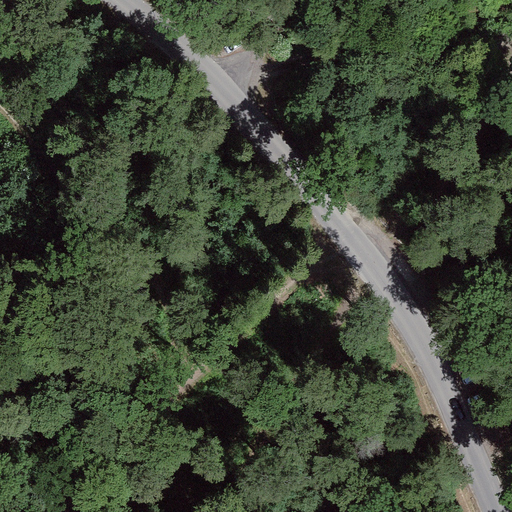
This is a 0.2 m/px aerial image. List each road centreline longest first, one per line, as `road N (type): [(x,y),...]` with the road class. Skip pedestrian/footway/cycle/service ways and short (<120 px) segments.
road 1 (unclassified): [(123,0),(223,85),(385,281),(432,363),(497,511)]
road 2 (track): [(511,43),(352,44),(223,85),(288,0)]
road 3 (track): [(353,239),(198,367),(63,511)]
road 4 (track): [(385,281),(223,511)]
road 5 (track): [(385,281),(511,102)]
